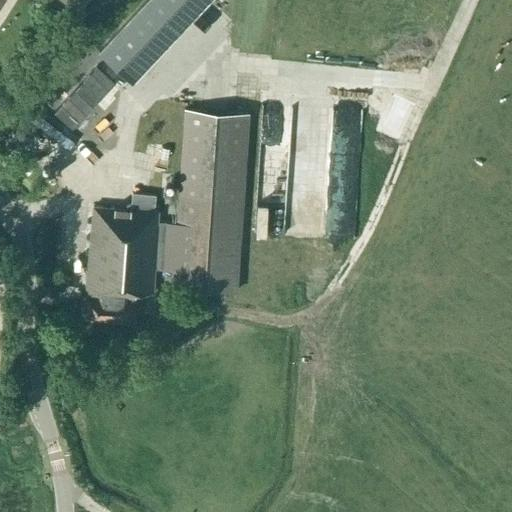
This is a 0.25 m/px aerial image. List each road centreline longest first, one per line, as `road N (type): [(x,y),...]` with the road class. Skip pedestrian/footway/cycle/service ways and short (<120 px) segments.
road 1 (tertiary): [(65,511),(30,366),(23,254),(0,196)]
road 2 (track): [(213,63),(428,82),(467,0)]
